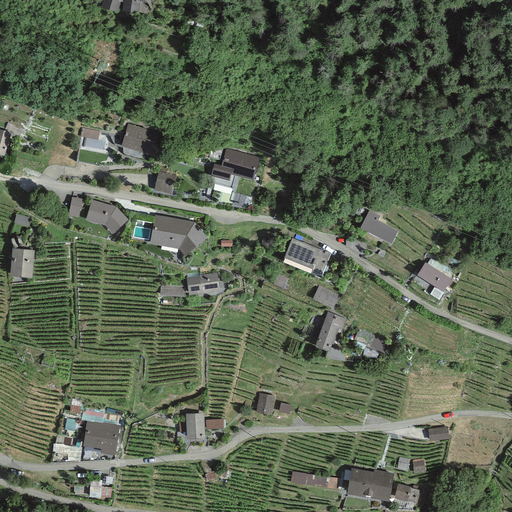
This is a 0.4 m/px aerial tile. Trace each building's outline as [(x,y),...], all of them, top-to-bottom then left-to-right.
[(120,0),(105,0),(102,10),(117,13),(120,0)] [(140,0),(124,0),(123,14),(138,16),(140,0)] [(162,133),(128,123),(121,147),(156,156),(162,133)] [(11,133),(0,130),(0,157),(5,158),(11,133)] [(260,158),(227,150),(223,167),(214,165),(208,185),(236,193),(240,180),(254,184),(260,158)] [(173,178),(157,174),(152,190),(169,195),(173,178)] [(82,201),(71,199),(69,218),(80,219),(82,201)] [(117,208),(91,202),(87,221),(106,225),(112,234),(128,223),(117,208)] [(380,217),(368,212),(359,231),(392,246),(399,232),(377,222),(380,217)] [(30,219),(16,216),(13,225),(28,228),(30,219)] [(195,223),(155,216),(149,245),(179,251),(184,258),(208,241),(195,223)] [(327,256),(287,241),(280,261),(319,276),(327,256)] [(34,252),(13,250),(10,277),(32,279),(34,252)] [(449,281),(423,264),(412,279),(439,296),(449,281)] [(216,274),(186,278),(188,295),(219,291),(216,274)] [(314,299),(335,308),(342,294),(321,285),(314,299)] [(170,297),(185,297),(185,288),(171,287),(170,297)] [(347,319),(327,313),(314,350),(329,355),(338,330),(342,332),(347,319)] [(387,342),(359,329),(353,341),(381,354),(387,342)] [(276,396),(259,393),(256,412),(272,415),(276,396)] [(204,411),(186,412),(186,437),(204,436),(204,411)] [(225,429),(225,419),(207,420),(207,430),(225,429)] [(119,425),(86,420),(83,444),(101,447),(100,452),(115,454),(119,425)] [(446,426),(428,428),(430,440),(448,437),(446,426)] [(55,456),(82,456),(82,445),(55,444),(55,456)] [(409,459),(400,457),(397,468),(407,470),(409,459)] [(423,458),(413,460),(415,473),(425,471),(423,458)] [(374,471),(352,467),(347,491),(389,498),(394,472),(374,469),(374,471)] [(339,477),(292,470),(291,480),(337,488),(339,477)] [(102,479),(91,478),(89,495),(101,496),(102,479)] [(419,489),(398,483),(393,496),(415,503),(419,489)]
